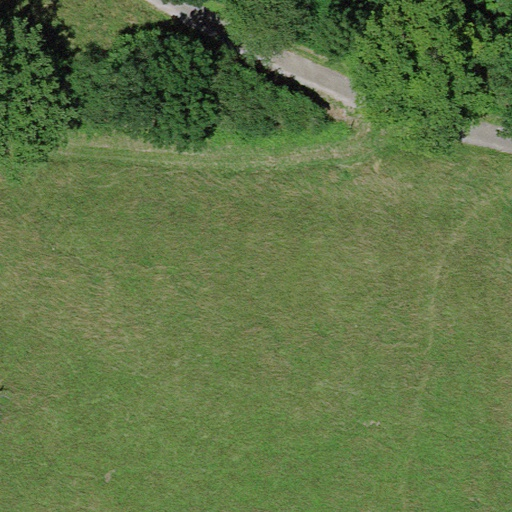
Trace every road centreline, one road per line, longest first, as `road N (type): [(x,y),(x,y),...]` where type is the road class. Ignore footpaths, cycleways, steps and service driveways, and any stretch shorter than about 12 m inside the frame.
road 1 (track): [(471,128),(134,148),(0,136)]
road 2 (track): [(511,142),(282,67),(166,0)]
